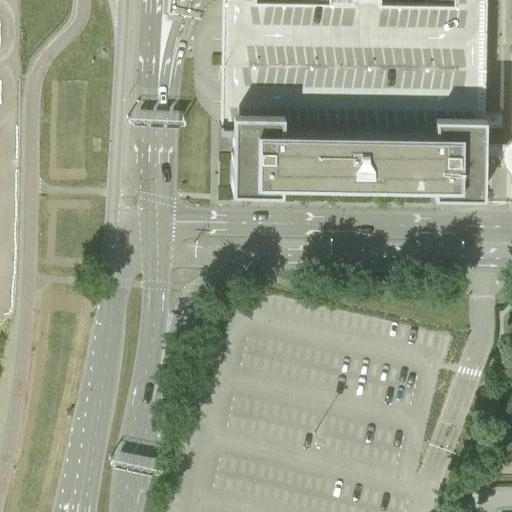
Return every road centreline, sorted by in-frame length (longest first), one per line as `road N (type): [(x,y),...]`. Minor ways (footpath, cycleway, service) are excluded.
road 1 (tertiary): [(511,228),(151,220)]
road 2 (tertiary): [(114,237),(105,336),(66,511)]
road 3 (tertiary): [(250,261),(511,265)]
road 4 (unclassified): [(123,0),(114,237)]
road 5 (unclassified): [(151,220),(155,0)]
road 6 (tertiary): [(120,511),(147,359)]
road 7 (tertiary): [(147,359),(203,278),(250,261)]
